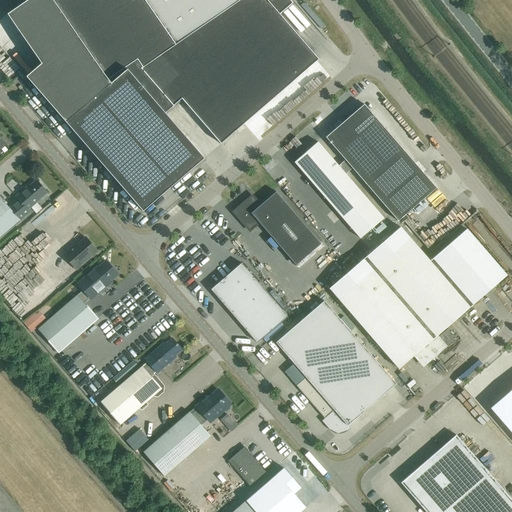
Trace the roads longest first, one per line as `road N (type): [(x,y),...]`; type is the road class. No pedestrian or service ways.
road 1 (unclassified): [(368,55),(140,253)]
road 2 (tertiary): [(335,480),(140,253)]
road 3 (unclassified): [(335,480),(511,326)]
road 4 (unclassified): [(511,229),(368,55)]
road 5 (tertiary): [(140,253),(0,89)]
